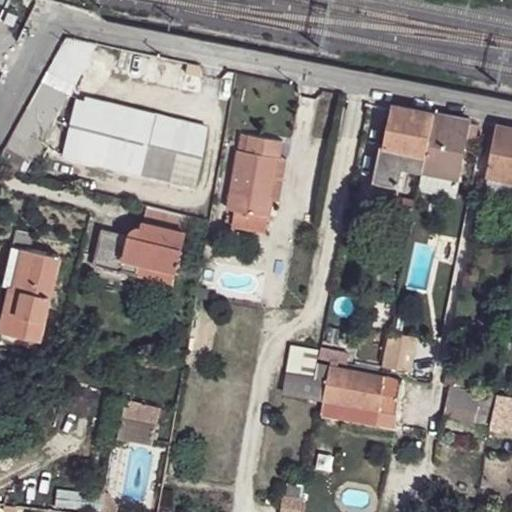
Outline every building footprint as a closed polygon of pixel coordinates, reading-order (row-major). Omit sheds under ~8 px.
[(20,8),(7,2),(3,10),(1,15),(6,18),(13,21),(20,8)] [(72,83),(74,84),(96,42),(67,36),(48,70),(72,83)] [(67,93),(72,83),(48,70),(41,80),(67,93)] [(6,145),(31,158),(67,93),(41,80),(6,145)] [(195,185),(208,125),(93,99),(80,105),(71,125),(64,154),(195,185)] [(426,175),(437,114),(395,105),(385,148),(383,148),(379,182),(402,187),(405,171),(426,175)] [(437,114),(426,175),(462,182),(473,123),(473,121),(437,114)] [(511,180),(511,128),(498,125),(487,175),(511,180)] [(238,148),(227,207),(236,209),(268,214),(271,215),(274,199),(281,157),(284,139),(250,133),(247,149),(238,148)] [(288,158),(281,157),(274,199),(281,200),(288,158)] [(511,190),(511,180),(487,175),(485,186),(511,190)] [(149,205),(144,226),(142,226),(136,228),(132,233),(130,241),(125,261),(141,265),(142,260),(177,269),(190,215),(149,205)] [(236,209),(233,227),(265,233),(268,214),(236,209)] [(105,226),(96,263),(123,270),(123,269),(125,261),(130,241),(122,238),(123,230),(105,226)] [(14,241),(6,282),(14,284),(19,285),(28,244),(14,241)] [(14,284),(5,321),(44,330),(61,252),(28,244),(19,285),(14,284)] [(125,261),(123,269),(139,273),(141,265),(125,261)] [(390,329),(382,364),(408,370),(415,335),(390,329)] [(287,371),(316,375),(320,349),(291,344),(287,371)] [(332,360),(346,364),(348,354),(334,350),(332,360)] [(448,386),(463,389),(467,365),(461,363),(449,360),(444,385),(448,386)] [(340,405),(377,413),(384,378),(330,368),(326,382),(323,402),(340,405)] [(283,393),(310,398),(313,379),(287,375),(283,393)] [(400,381),(384,378),(377,413),(393,416),(400,381)] [(310,398),(323,402),(326,382),(313,379),(310,398)] [(442,416),(490,427),(497,396),(480,393),(463,389),(448,386),(442,416)] [(127,399),(122,418),(158,427),(162,407),(127,399)] [(319,416),(337,420),(340,405),(323,402),(319,416)] [(374,424),(377,413),(340,405),(337,420),(374,426),(374,424)] [(1,445),(0,449),(0,463),(12,465),(15,448),(1,445)] [(170,458),(166,490),(188,492),(192,462),(170,458)] [(287,481),(286,496),(299,496),(302,497),(305,483),(287,481)] [(282,511),(297,511),(299,496),(286,496),(284,495),(282,511)]
